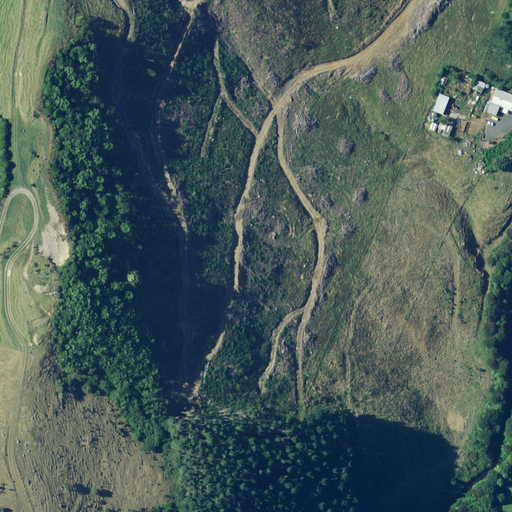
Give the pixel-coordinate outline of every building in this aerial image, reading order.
[(485,84),(475,80),(471,90),(481,94),(485,84)] [(511,94),(495,88),(484,113),(494,117),(498,106),(502,108),(500,112),(504,114),(506,110),(511,112),(511,94)] [(448,96),(438,92),(430,112),(440,116),(448,96)] [(477,103),(470,102),(468,109),(475,111),(477,103)] [(447,138),(449,133),(443,129),(447,124),(450,125),(451,124),(445,120),(437,126),(436,133),(447,138)] [(437,124),(431,122),(429,131),(434,133),(437,124)]
